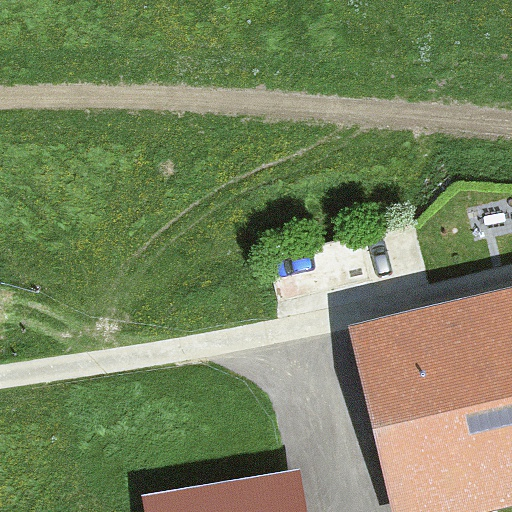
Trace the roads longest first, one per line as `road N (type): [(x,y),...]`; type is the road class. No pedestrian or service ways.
road 1 (unclassified): [(0,375),(307,321),(511,272)]
road 2 (track): [(0,97),(317,108),(511,129)]
